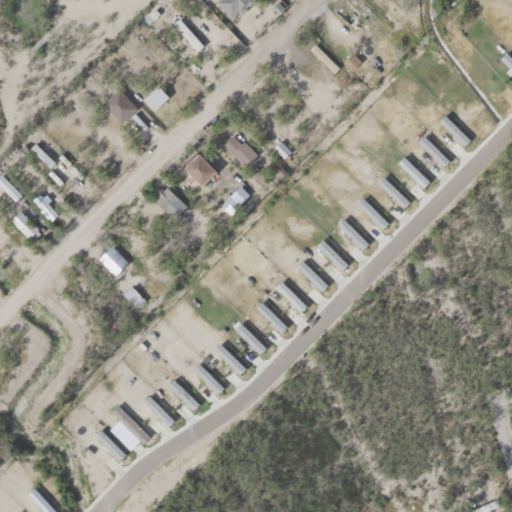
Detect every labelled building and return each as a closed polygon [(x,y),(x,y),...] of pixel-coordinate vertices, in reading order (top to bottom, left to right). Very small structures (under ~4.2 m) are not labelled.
[(214,0),(230,16),(245,0),(214,0)] [(307,46),(333,72),(338,67),(312,41),(307,46)] [(511,58),(503,49),(497,55),(511,70),(511,58)] [(279,73),(299,92),(304,87),(284,68),(279,73)] [(166,93),(154,81),(140,95),(151,107),(166,93)] [(436,118),(460,140),(465,135),(441,112),(436,118)] [(220,142),(239,163),(252,151),(232,130),(220,142)] [(445,157),(421,132),(416,138),(439,162),(445,157)] [(181,163),(200,181),(214,167),(195,149),(181,163)] [(425,177),(400,153),(394,159),(419,184),(425,177)] [(375,180),(400,203),(405,197),(380,174),(375,180)] [(35,201),(48,215),(53,211),(40,196),(35,201)] [(7,217),(27,237),(37,227),(17,207),(7,217)] [(334,221),(359,245),(364,239),(340,215),(334,221)] [(338,266),(343,260),(319,236),(314,242),(338,266)] [(120,252),(110,241),(97,253),(107,264),(120,252)] [(323,281),(300,258),(294,264),(317,287),(323,281)] [(272,284),(296,308),(303,302),(278,278),(272,284)] [(117,296),(132,307),(142,294),(126,282),(117,296)] [(252,304),(276,328),(282,322),(258,298),(252,304)] [(232,325),(255,348),(261,343),(237,320),(232,325)] [(212,345),(235,370),(240,365),(217,340),(212,345)] [(189,365),(214,389),(220,383),(195,359),(189,365)] [(164,382),(189,407),(195,400),(170,376),(164,382)] [(170,417),(146,392),(140,398),(164,423),(170,417)] [(91,431),(115,456),(121,450),(97,425),(91,431)]
